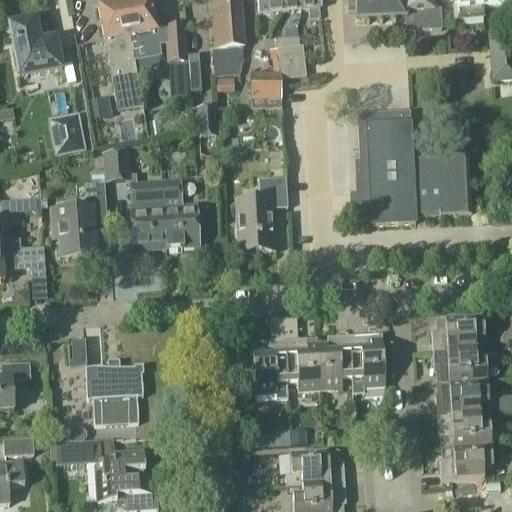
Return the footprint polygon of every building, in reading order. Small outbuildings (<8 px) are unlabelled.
[(206,0),(214,81),(234,79),(244,50),(239,0),(206,0)] [(256,0),(258,17),(280,15),(278,0),(256,0)] [(278,0),(280,15),(301,13),(300,0),(278,0)] [(300,0),(301,13),(320,11),(318,0),(300,0)] [(353,0),(354,5),(347,6),(348,15),(355,15),(355,23),(405,21),(406,34),(425,34),(425,32),(441,32),(440,11),(433,11),(433,5),(453,4),(453,0),(353,0)] [(508,0),(457,0),(460,24),(484,22),(482,10),(510,7),(508,0)] [(133,3),(122,5),(128,39),(133,63),(146,61),(141,36),(154,34),(148,1),(145,1),(133,3)] [(100,9),(97,9),(114,104),(127,102),(129,111),(141,109),(133,63),(128,39),(122,5),(112,7),(100,9)] [(34,22),(7,27),(14,61),(18,80),(28,78),(61,72),(55,41),(39,44),(34,22)] [(166,64),(186,62),(183,28),(163,30),(166,64)] [(490,82),(511,80),(511,35),(487,37),(490,82)] [(278,80),(301,79),(298,40),(276,42),(278,80)] [(199,59),(188,59),(190,95),(201,95),(199,59)] [(247,101),(278,101),(278,79),(272,79),(247,79),(247,101)] [(233,81),(216,81),(216,96),(233,95),(233,81)] [(91,122),(107,119),(104,100),(88,102),(91,122)] [(195,136),(212,135),(211,109),(194,110),(195,136)] [(411,159),(409,114),(356,116),(357,162),(353,162),(355,195),(349,195),(349,210),(355,210),(356,223),(370,222),(370,229),(415,226),(414,220),(439,219),(470,217),(467,156),(411,159)] [(77,119),(48,124),(55,159),(83,153),(77,119)] [(102,183),(102,187),(128,185),(126,155),(100,157),(101,170),(102,183)] [(101,170),(91,171),(91,183),(102,183),(101,170)] [(236,258),(274,256),(272,209),(287,209),(285,181),(257,182),(258,201),(234,202),(236,258)] [(197,250),(194,208),(178,210),(176,183),(160,184),(165,252),(197,250)] [(127,187),(133,255),(165,252),(159,184),(127,187)] [(106,238),(102,187),(78,188),(79,210),(48,211),(50,261),(94,259),(93,239),(106,238)] [(34,204),(18,205),(18,217),(34,216),(34,212),(40,212),(39,204),(34,204)] [(0,254),(21,253),(20,242),(1,243),(0,234),(0,254)] [(2,267),(30,265),(29,253),(21,253),(0,254),(0,285),(3,285),(2,267)] [(435,333),(430,333),(431,355),(475,352),(485,352),(484,341),(482,319),(435,322),(435,333)] [(348,339),(351,382),(361,382),(362,391),(384,390),(382,351),(371,352),(370,338),(348,339)] [(341,383),(351,382),(348,339),(326,340),(327,355),(317,355),(320,394),(342,392),(341,383)] [(320,394),(317,355),(307,356),(307,342),(284,343),(286,386),(297,385),(297,395),(320,394)] [(276,386),(286,386),(284,343),(262,344),(263,358),(252,359),(254,398),(276,396),(276,386)] [(475,352),(431,355),(433,377),(435,377),(435,387),(448,387),(486,384),(485,363),(485,352),(475,352)] [(0,413),(12,413),(10,383),(29,381),(28,366),(0,367),(1,383),(0,382),(0,413)] [(137,427),(136,401),(142,400),(141,378),(143,377),(142,368),(133,369),(133,371),(84,374),(87,403),(91,403),(93,429),(137,427)] [(436,397),(434,397),(436,420),(479,417),(489,417),(488,406),(486,384),(448,387),(435,387),(436,397)] [(479,417),(436,420),(437,441),(439,441),(439,452),(491,449),(489,427),(489,417),(479,417)] [(51,444),(84,443),(83,435),(80,431),(73,431),(69,435),(51,435),(51,444)] [(4,458),(32,456),(30,439),(4,442),(4,458)] [(124,500),(125,511),(157,511),(156,486),(139,487),(139,473),(145,473),(143,454),(112,455),(112,442),(49,446),(50,467),(94,464),(96,506),(116,505),(116,500),(124,500)] [(440,462),(438,462),(439,481),(440,485),(451,484),(453,484),(483,482),(483,481),(482,471),(492,471),(491,449),(439,452),(440,462)] [(300,488),(344,485),(343,463),(328,464),(327,453),(289,455),(290,478),(300,478),(300,488)] [(23,489),(22,481),(21,465),(0,466),(0,509),(9,508),(7,490),(23,489)] [(292,511),(330,511),(331,508),(345,507),(344,485),(300,488),(301,499),(292,499),(292,511)]
